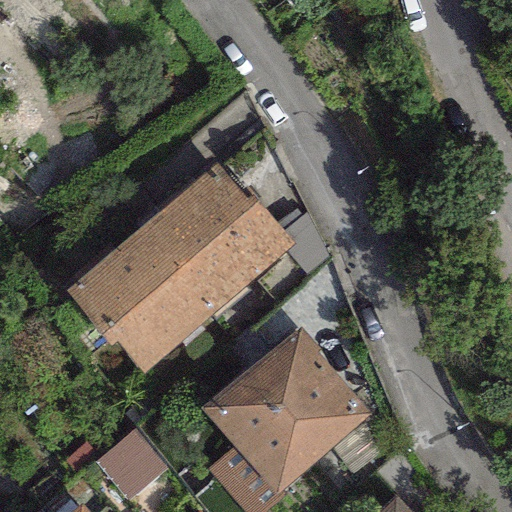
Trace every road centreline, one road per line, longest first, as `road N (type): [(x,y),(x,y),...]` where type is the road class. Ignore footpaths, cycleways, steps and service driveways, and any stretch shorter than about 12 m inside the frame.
road 1 (residential): [(227,0),(276,60),(375,261),(442,430),(501,511)]
road 2 (residential): [(441,0),(511,161)]
